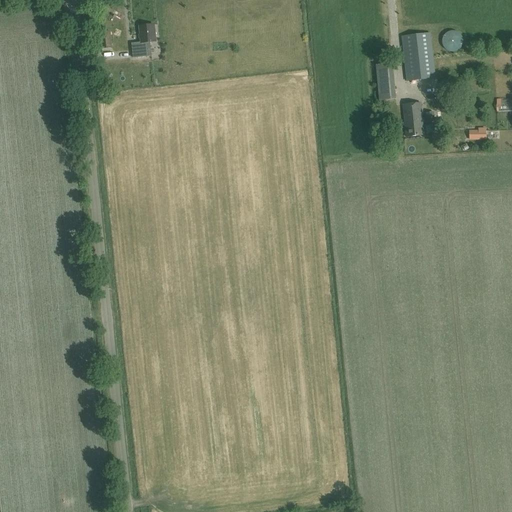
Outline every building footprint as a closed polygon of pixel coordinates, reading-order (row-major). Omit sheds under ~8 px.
[(150,43),(155,42),(154,26),(139,27),(141,43),(132,44),(133,58),(151,56),(150,43)] [(111,48),(110,32),(100,33),(101,49),(111,48)] [(430,34),(402,37),(407,82),(435,79),(430,34)] [(394,89),(378,91),(379,102),(395,100),(394,89)] [(497,112),(511,111),(511,100),(497,101),(497,112)] [(406,137),(424,136),(422,120),(421,104),(403,105),(406,137)] [(434,124),(433,113),(426,114),(427,124),(434,124)] [(486,140),(486,131),(469,131),(469,140),(486,140)]
